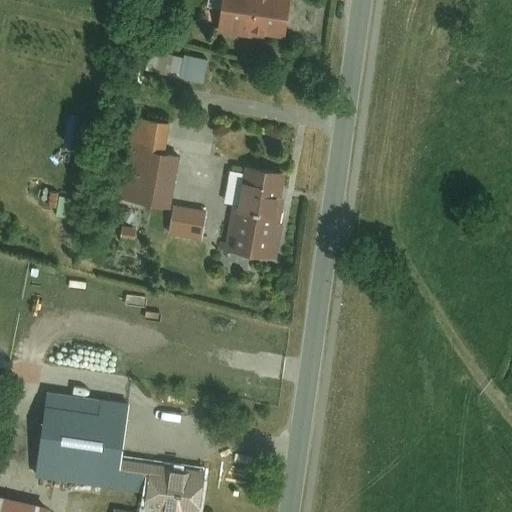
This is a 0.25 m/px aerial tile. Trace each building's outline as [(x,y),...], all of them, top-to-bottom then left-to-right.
[(287,0),(221,0),(217,29),(282,38),(287,0)] [(162,50),(157,71),(205,82),(210,60),(162,50)] [(141,115),(134,146),(164,152),(170,122),(141,115)] [(123,195),(169,205),(179,156),(164,152),(134,146),(123,195)] [(286,171),(244,163),(229,246),(271,253),(286,171)] [(205,209),(174,203),(168,231),(199,237),(205,209)] [(136,226),(122,223),(120,236),(133,239),(136,226)] [(43,366),(22,366),(22,382),(42,383),(43,366)] [(198,511),(205,469),(119,456),(127,401),(100,397),(98,412),(43,405),(33,475),(144,491),(142,506),(180,511),(198,511)] [(42,511),(44,504),(0,494),(0,511),(42,511)]
